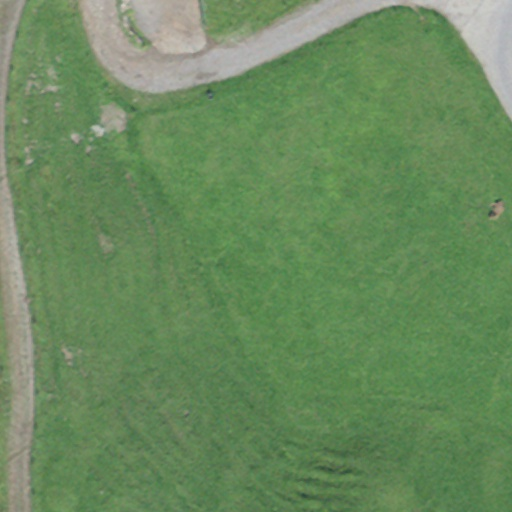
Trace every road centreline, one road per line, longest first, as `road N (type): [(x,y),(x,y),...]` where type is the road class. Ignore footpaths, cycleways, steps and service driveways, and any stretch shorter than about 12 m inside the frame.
road 1 (track): [(0,175),(17,310),(22,511)]
road 2 (track): [(359,0),(217,66),(169,77),(136,68),(111,48),(90,0)]
